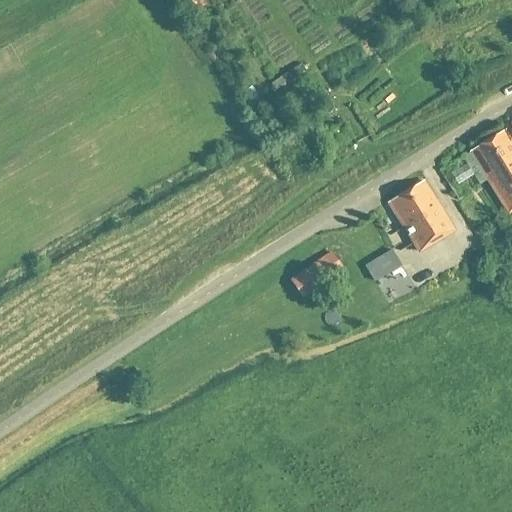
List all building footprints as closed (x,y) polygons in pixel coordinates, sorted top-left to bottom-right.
[(301,64),(280,78),(285,85),(305,71),(301,64)] [(251,87),(244,91),(254,105),(261,101),(251,87)] [(312,121),(301,129),(317,152),(328,144),(312,121)] [(511,211),(511,143),(504,131),(470,152),(508,214),(511,211)] [(453,232),(422,182),(388,203),(419,253),(453,232)] [(375,282),(400,267),(390,251),(365,266),(375,282)] [(302,298),(343,270),(331,254),(291,282),(302,298)]
